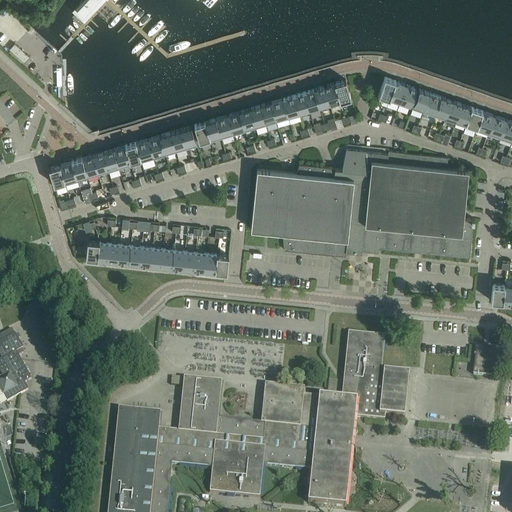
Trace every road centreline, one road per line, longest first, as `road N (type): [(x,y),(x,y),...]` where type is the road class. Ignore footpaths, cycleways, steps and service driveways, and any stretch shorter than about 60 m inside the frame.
road 1 (residential): [(245,163),(362,131),(494,170)]
road 2 (unclassified): [(231,291),(480,316)]
road 3 (unclassified): [(56,511),(68,388),(125,326)]
road 4 (residential): [(52,219),(245,163)]
road 5 (residential): [(494,170),(480,316)]
road 6 (residential): [(125,326),(73,275),(52,219)]
road 7 (residential): [(231,291),(245,163)]
